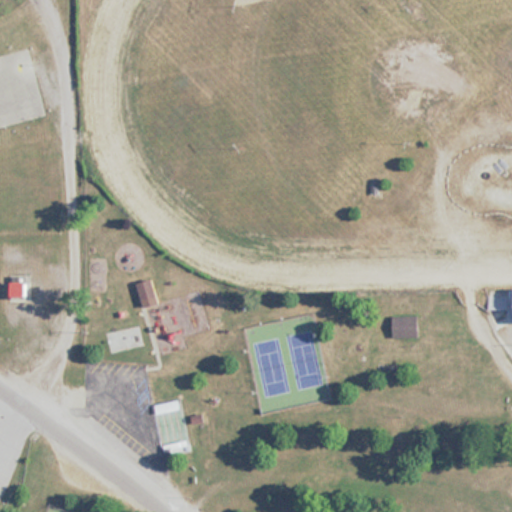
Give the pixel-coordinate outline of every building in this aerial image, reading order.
[(138,283),(146,308),(161,303),(153,278),(138,283)] [(31,280),(13,280),(13,296),(31,296),(31,280)] [(491,310),(497,328),(511,323),(504,305),(491,310)] [(419,336),(419,315),(394,315),(394,336),(419,336)] [(156,404),(157,412),(180,409),(179,401),(156,404)]
